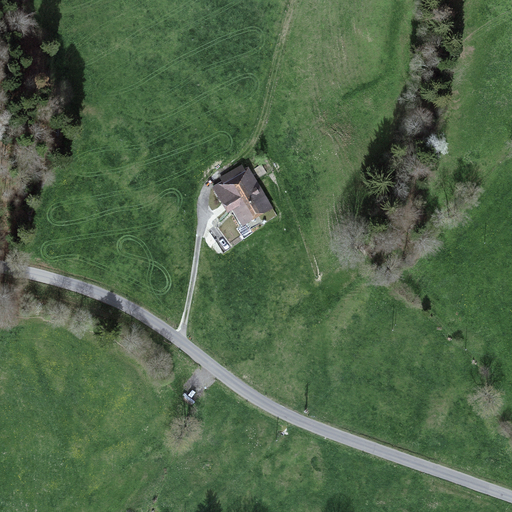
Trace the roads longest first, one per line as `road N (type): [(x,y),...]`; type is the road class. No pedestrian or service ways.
road 1 (tertiary): [(511,495),(320,428),(263,402),(152,318),(96,291),(0,265)]
road 2 (track): [(292,0),(262,113),(224,168)]
